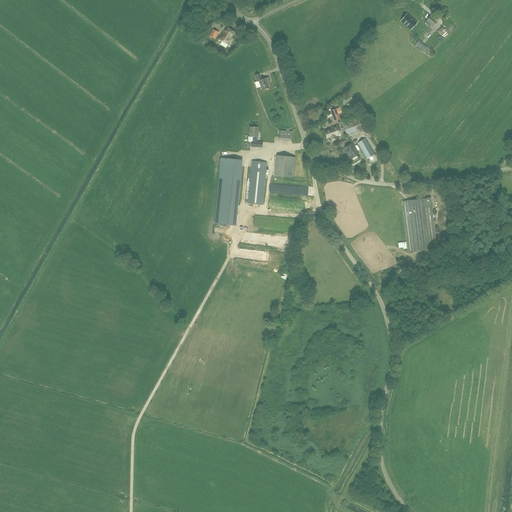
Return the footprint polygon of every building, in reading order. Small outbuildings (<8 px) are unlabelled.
[(407,14),(401,21),(411,30),(417,23),(407,14)] [(426,23),(425,24),(428,26),(429,26),(432,28),(438,21),(431,15),(425,22),(426,23)] [(419,35),(427,27),(421,22),(413,30),(419,35)] [(226,47),(228,45),(232,38),(231,38),(234,32),(227,28),(226,31),(225,30),(219,39),(222,41),(220,44),(226,47)] [(215,39),(219,32),(213,29),(209,36),(210,36),(210,37),(212,38),(212,37),(215,39)] [(262,90),(269,88),(268,83),(270,82),(268,77),(262,80),(260,74),(255,75),(257,82),(259,81),(262,90)] [(337,108),(331,110),(335,121),(340,119),(338,113),(337,108)] [(359,116),(342,122),(347,136),(364,130),(360,119),(359,116)] [(341,134),(338,125),(331,128),(331,129),(324,131),(327,138),(330,137),(331,138),(330,139),(331,142),(337,140),(335,136),(341,134)] [(251,147),(257,147),(257,137),(258,137),(258,127),(250,127),(250,137),(253,137),(253,142),(252,142),(251,147)] [(291,132),(280,131),(279,140),(291,141),(291,132)] [(367,159),(374,154),(365,139),(358,143),(367,159)] [(351,159),(358,155),(354,147),(352,144),(344,148),(351,159)] [(275,173),(292,175),(294,160),(289,159),(289,156),(284,155),(284,156),(278,155),(275,173)] [(222,158),(215,224),(235,226),(241,160),(222,158)] [(248,203),(262,205),(267,162),(252,161),(248,203)] [(410,201),(403,202),(409,252),(416,251),(436,248),(430,198),(410,201)]
